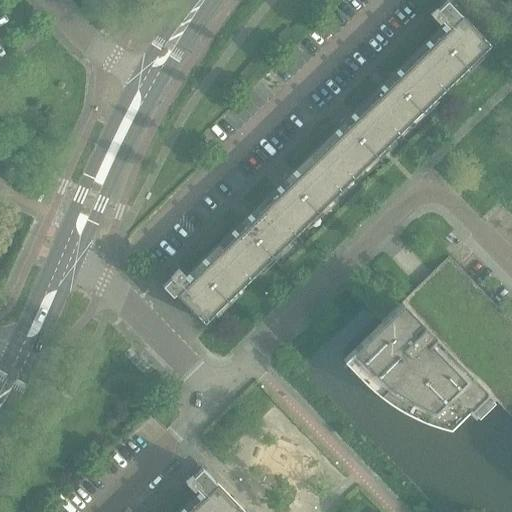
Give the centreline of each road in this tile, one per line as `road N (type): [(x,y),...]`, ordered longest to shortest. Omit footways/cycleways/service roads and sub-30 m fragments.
road 1 (residential): [(511,265),(431,183),(215,393)]
road 2 (residential): [(136,248),(388,0)]
road 3 (residential): [(215,393),(75,263)]
road 4 (residential): [(97,511),(215,393)]
road 5 (residential): [(56,0),(93,48),(148,80)]
